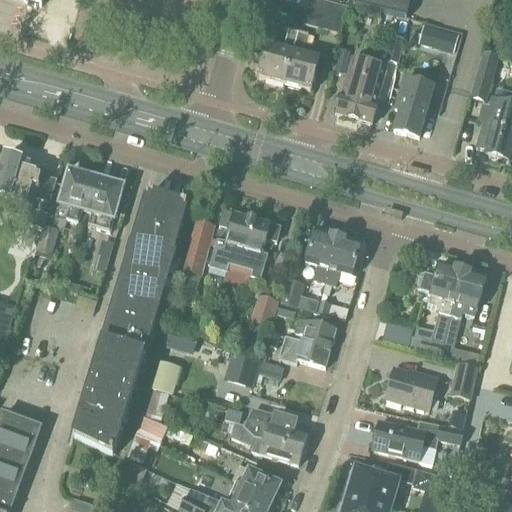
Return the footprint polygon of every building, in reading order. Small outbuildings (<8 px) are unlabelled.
[(9,0),(23,4),(23,6),(40,11),(42,0),(9,0)] [(404,23),(409,0),(353,0),(351,10),(404,23)] [(346,12),(308,1),(301,29),(339,39),(346,12)] [(457,40),(423,31),(419,48),(452,57),(457,40)] [(283,90),(297,37),(286,34),(281,53),(264,49),(256,83),(283,90)] [(306,39),(297,37),(283,90),(309,97),(318,63),(301,59),(306,39)] [(397,67),(403,42),(390,39),(384,64),(397,67)] [(338,52),(333,75),(343,77),(348,55),(338,52)] [(496,62),(482,58),(469,103),(483,107),(496,62)] [(339,101),(334,119),(352,124),(368,69),(365,68),(351,64),(347,78),(346,78),(340,101),(339,101)] [(368,69),(352,124),(370,129),(375,111),(381,88),(384,74),(370,70),(368,69)] [(398,115),(392,136),(418,143),(427,111),(433,92),(403,83),(397,102),(394,114),(398,115)] [(482,128),(475,152),(484,155),(483,158),(507,165),(511,148),(511,112),(492,106),(490,105),(487,114),(480,112),(476,126),(482,128)] [(55,186),(40,181),(42,174),(20,167),(20,166),(18,159),(10,156),(3,160),(3,162),(0,161),(0,217),(1,217),(2,217),(4,216),(5,215),(6,214),(7,212),(9,206),(14,207),(12,216),(27,220),(30,212),(31,212),(33,203),(49,208),(55,186)] [(58,211),(55,223),(65,225),(77,229),(81,217),(86,219),(95,185),(83,182),(80,178),(74,176),(71,178),(68,177),(62,198),(58,211)] [(95,185),(86,219),(90,220),(87,232),(109,238),(114,222),(115,222),(119,210),(118,210),(122,193),(120,192),(117,188),(111,187),(108,189),(95,185)] [(147,198),(73,443),(112,461),(173,258),(171,257),(185,209),(147,198)] [(45,220),(36,217),(31,232),(41,235),(45,220)] [(220,245),(213,271),(232,276),(234,271),(238,272),(250,225),(222,217),(218,232),(228,235),(226,244),(225,244),(224,246),(220,245)] [(250,225),(238,272),(252,276),(250,284),(263,287),(271,261),(261,259),(265,245),(276,248),(280,233),(250,225)] [(57,236),(43,232),(36,256),(50,261),(57,236)] [(323,289),(337,244),(313,237),(304,268),(317,272),(313,286),(323,289)] [(337,244),(323,289),(334,292),(339,279),(351,282),(360,250),(337,244)] [(189,252),(183,275),(203,280),(209,257),(189,252)] [(415,293),(430,297),(429,301),(430,301),(427,310),(439,313),(437,318),(448,321),(461,276),(438,269),(435,280),(420,275),(415,293)] [(485,283),(461,276),(448,321),(459,325),(460,320),(472,323),(475,315),(476,315),(485,283)] [(285,291),(280,308),(297,313),(301,301),(302,296),(304,289),(287,284),(285,291)] [(259,299),(251,327),(270,332),(279,304),(276,303),(264,300),(259,299)] [(279,308),(276,319),(293,324),(296,313),(279,308)] [(301,347),(329,355),(335,336),(298,325),(294,338),(302,341),(301,347)] [(164,350),(192,358),(199,338),(171,330),(164,350)] [(279,340),(270,337),(266,351),(275,353),(279,340)] [(329,355),(301,347),(284,342),(278,365),(296,370),(297,366),(324,374),(329,355)] [(421,346),(417,359),(438,364),(442,350),(421,346)] [(442,352),(440,362),(454,365),(457,355),(442,352)] [(258,366),(232,359),(225,381),(251,388),(258,366)] [(157,365),(150,392),(171,398),(179,371),(157,365)] [(449,401),(470,406),(478,373),(457,368),(449,401)] [(393,375),(384,405),(427,417),(436,385),(408,377),(407,379),(393,375)] [(149,396),(141,422),(159,428),(167,402),(149,396)] [(232,436),(301,456),(306,437),(294,434),(296,427),(252,414),(243,431),(234,428),(232,436)] [(0,511),(10,511),(40,433),(1,419),(0,421),(0,511)] [(160,451),(164,440),(167,433),(141,422),(134,440),(160,451)] [(412,433),(412,435),(378,428),(371,455),(418,466),(422,451),(433,454),(435,445),(459,450),(462,437),(439,431),(439,430),(419,425),(417,434),(412,433)] [(301,456),(232,436),(230,443),(251,452),(250,456),(297,470),(301,456)] [(498,467),(477,461),(471,483),(492,489),(498,467)] [(451,481),(455,466),(443,463),(439,478),(451,481)] [(145,475),(128,468),(121,485),(137,492),(145,475)] [(234,488),(233,490),(271,508),(279,490),(238,472),(237,474),(234,481),(231,486),(234,488)] [(346,500),(387,511),(390,511),(398,486),(354,472),(353,477),(350,476),(346,488),(349,489),(346,500)] [(416,477),(412,492),(438,500),(443,484),(416,477)] [(235,511),(225,507),(189,490),(184,501),(205,511),(235,511)] [(268,511),(271,508),(233,490),(225,507),(235,511),(268,511)] [(108,511),(122,511),(127,501),(116,497),(108,511)] [(387,511),(346,500),(343,510),(340,509),(339,511),(387,511)]
